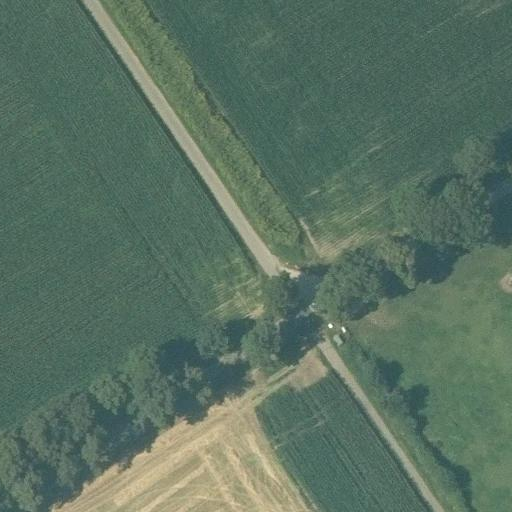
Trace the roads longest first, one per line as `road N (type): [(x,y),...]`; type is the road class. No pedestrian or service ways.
road 1 (unclassified): [(0,510),(307,324),(88,0)]
road 2 (track): [(435,511),(307,324)]
